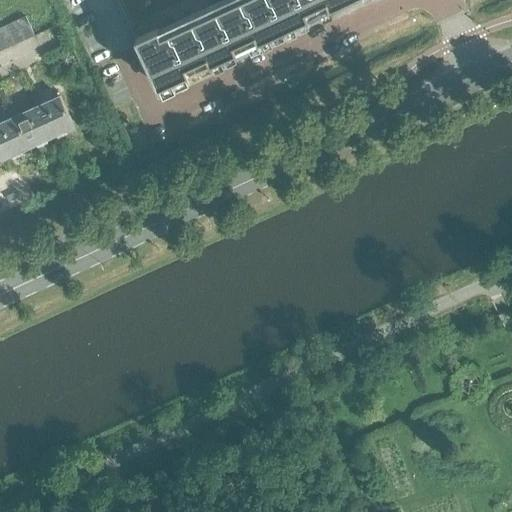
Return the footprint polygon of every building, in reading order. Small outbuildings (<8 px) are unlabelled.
[(120,0),(124,9),(137,37),(216,0),(120,0)] [(216,0),(137,37),(141,46),(160,86),(161,85),(186,73),(192,71),(211,62),(214,60),(235,51),(250,44),(308,17),(321,11),(331,6),(344,0),(216,0)] [(61,94),(38,104),(52,135),(76,124),(61,94)] [(38,104),(16,115),(30,145),(52,135),(38,104)] [(16,115),(0,121),(0,139),(7,156),(30,145),(16,115)]
